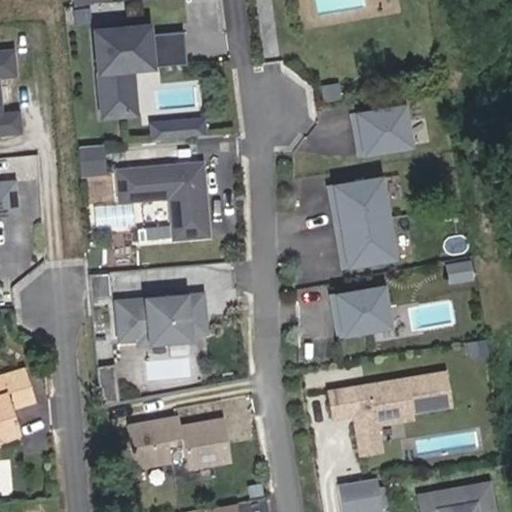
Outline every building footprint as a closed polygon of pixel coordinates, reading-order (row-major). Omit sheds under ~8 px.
[(111,0),(78,0),(80,10),(112,7),(111,0)] [(128,34),(98,37),(106,121),(135,119),(131,74),(184,69),(182,37),(134,41),(129,42),(128,34)] [(18,81),(16,57),(0,58),(0,121),(4,121),(3,110),(0,110),(0,93),(2,94),(1,83),(18,81)] [(352,119),(360,159),(411,149),(403,109),(352,119)] [(22,120),(4,121),(0,121),(0,139),(23,138),(22,120)] [(205,125),(188,127),(189,142),(207,140),(205,125)] [(189,142),(188,127),(155,130),(156,145),(189,142)] [(205,169),(120,177),(123,210),(173,205),(177,245),(211,241),(208,209),(203,204),(202,193),(207,193),(205,169)] [(331,191),(346,271),(396,261),(381,182),(331,191)] [(0,221),(18,220),(15,189),(0,190),(0,221)] [(141,236),(142,248),(149,247),(148,235),(141,236)] [(385,290),(335,300),(342,340),(393,330),(385,290)] [(206,299),(121,307),(124,345),(142,343),(143,349),(193,344),(193,338),(209,337),(206,299)] [(30,392),(32,383),(29,373),(8,379),(0,381),(0,389),(3,397),(0,397),(0,443),(25,436),(17,412),(15,405),(33,400),(30,392)] [(445,375),(333,396),(338,422),(359,418),(366,458),(387,454),(382,427),(413,421),(412,415),(451,408),(445,375)] [(39,406),(32,383),(30,392),(33,400),(15,405),(17,412),(39,406)] [(182,422),(131,431),(139,473),(175,466),(171,445),(186,443),(191,474),(235,465),(227,424),(184,431),(182,422)] [(378,482),(341,488),(345,511),(375,511),(383,511),(378,482)] [(496,511),(492,486),(422,498),(424,511),(496,511)]
